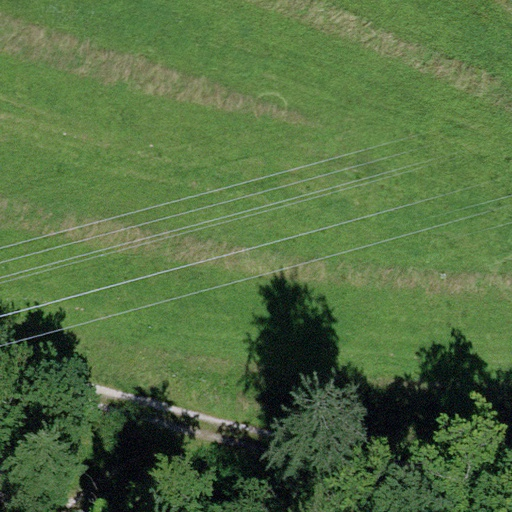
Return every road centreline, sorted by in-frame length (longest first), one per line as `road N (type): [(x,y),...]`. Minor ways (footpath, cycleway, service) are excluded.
road 1 (track): [(0,385),(511,488)]
road 2 (track): [(67,511),(192,424)]
